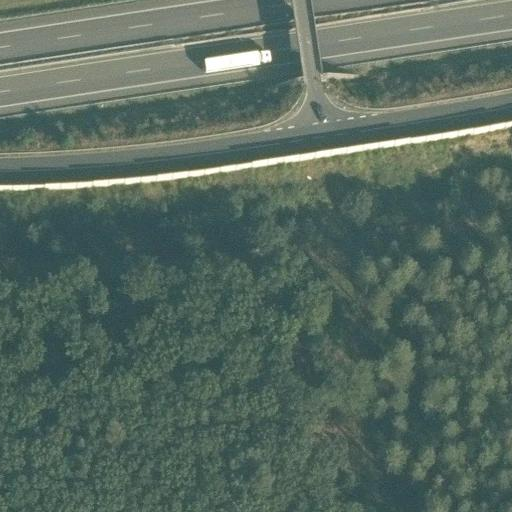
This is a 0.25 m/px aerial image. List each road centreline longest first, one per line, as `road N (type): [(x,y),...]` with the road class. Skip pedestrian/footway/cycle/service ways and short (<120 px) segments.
road 1 (motorway): [(0,94),(511,17)]
road 2 (motorway): [(330,0),(0,49)]
road 3 (tertiary): [(0,178),(321,148)]
road 4 (tertiary): [(321,148),(511,117)]
road 5 (unclassified): [(298,0),(321,148)]
